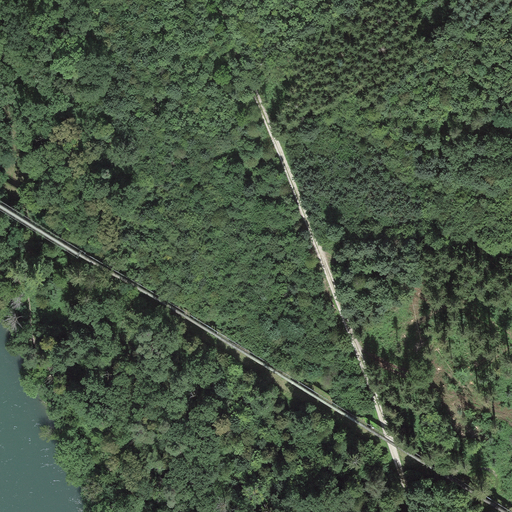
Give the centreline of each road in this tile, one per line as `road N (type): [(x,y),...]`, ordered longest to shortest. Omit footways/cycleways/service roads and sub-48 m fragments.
road 1 (track): [(417,511),(218,0)]
road 2 (track): [(482,511),(160,313)]
